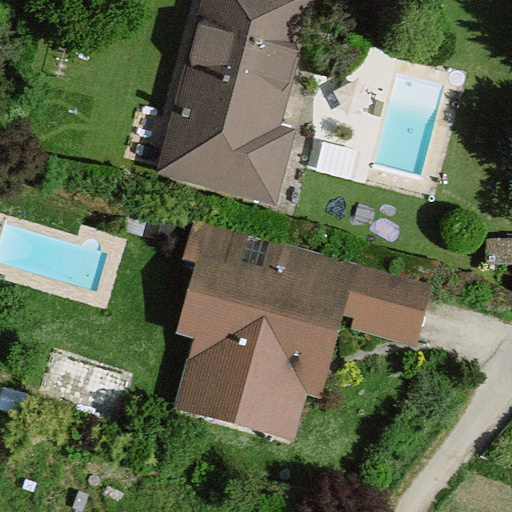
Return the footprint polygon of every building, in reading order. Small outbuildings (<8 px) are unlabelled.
[(270,77),(284,81),(309,2),(303,0),(214,0),(169,170),(270,197),(285,139),(270,135),(254,130),(270,77)] [(254,130),(270,135),(284,81),(270,77),(254,130)] [(206,265),(234,273),(245,234),(204,222),(193,261),(206,265)] [(245,234),(234,273),(268,283),(280,243),(245,234)] [(206,410),(255,424),(264,392),(279,396),(303,381),(312,349),(327,353),(339,310),(309,302),(322,255),(280,243),(268,283),(234,273),(206,265),(187,330),(205,335),(198,361),(213,388),(206,410)] [(371,269),(322,255),(309,302),(339,310),(358,316),(359,313),(371,269)] [(371,269),(359,313),(417,328),(421,314),(429,285),(371,269)] [(312,349),(303,381),(319,385),(327,353),(312,349)] [(213,388),(198,361),(186,404),(206,410),(213,388)] [(288,434),(303,381),(279,396),(264,392),(255,424),(288,434)]
